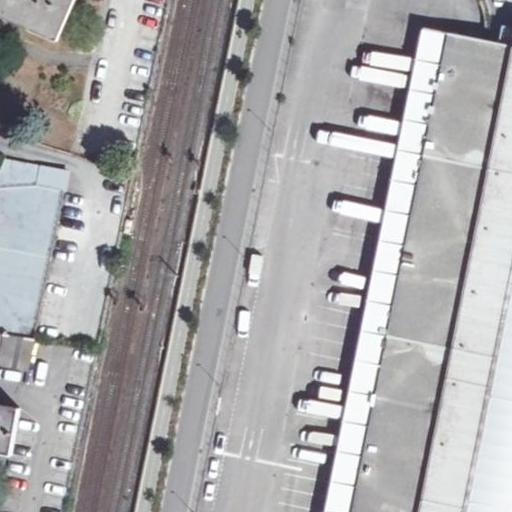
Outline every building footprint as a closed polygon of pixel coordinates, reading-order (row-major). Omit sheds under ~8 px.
[(0,0),(0,16),(58,42),(76,0),(0,0)] [(511,511),(511,45),(426,28),(327,511),(511,511)] [(69,171),(9,159),(0,175),(0,333),(34,340),(69,171)] [(0,364),(28,370),(34,340),(0,333),(0,364)] [(0,452),(12,454),(20,409),(0,405),(0,452)]
